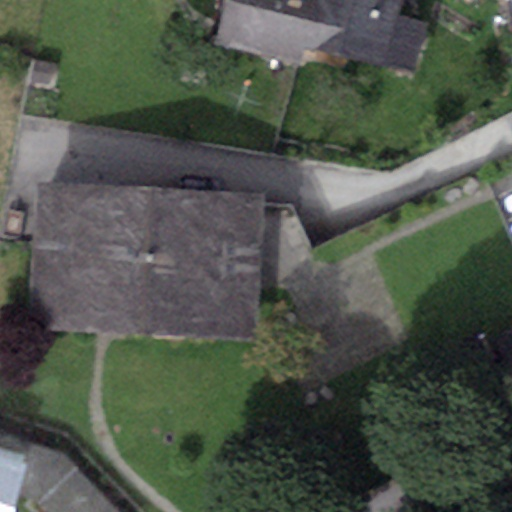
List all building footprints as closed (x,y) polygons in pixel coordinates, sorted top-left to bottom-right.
[(305,44),(316,0),(226,0),(217,39),(301,60),(305,44)] [(398,0),(316,0),(305,44),(414,71),(426,21),(395,13),(398,0)] [(262,192),(28,180),(21,315),(255,326),(262,192)] [(511,331),(489,343),(509,384),(511,382),(511,331)] [(3,511),(25,445),(0,437),(0,511),(3,511)] [(117,511),(78,467),(44,496),(57,511),(117,511)] [(511,477),(499,483),(511,508),(511,477)]
